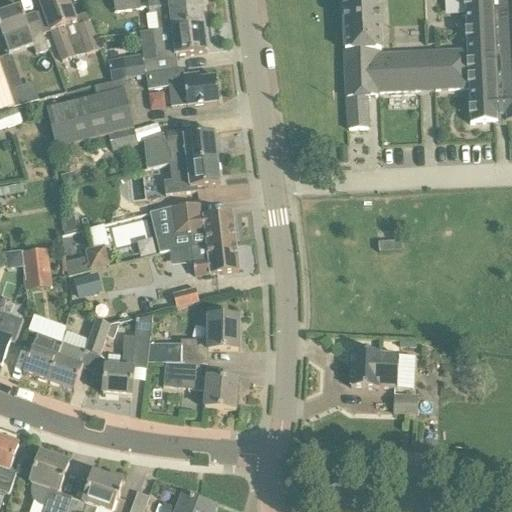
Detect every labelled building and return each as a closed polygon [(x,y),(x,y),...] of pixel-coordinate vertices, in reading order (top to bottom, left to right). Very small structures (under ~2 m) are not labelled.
[(49,0),(40,3),(42,7),(44,14),(38,17),(45,37),(52,34),(63,64),(75,59),(89,57),(101,53),(91,25),(78,30),(67,0),(49,0)] [(140,0),(113,0),(116,16),(142,12),(140,0)] [(161,32),(204,27),(200,0),(190,0),(149,5),(150,17),(159,16),(161,32)] [(343,0),(349,133),(369,132),(367,100),(378,99),(378,96),(420,94),(418,56),(379,58),(379,54),(381,54),(378,0),(343,0)] [(511,0),(464,0),(467,53),(434,55),(436,93),(469,92),(471,127),(498,126),(498,124),(506,124),(506,125),(511,125),(511,0)] [(22,10),(0,17),(0,32),(9,59),(34,50),(37,57),(49,53),(44,37),(45,37),(38,17),(37,16),(25,20),(22,10)] [(156,62),(144,64),(146,76),(175,72),(173,60),(208,55),(204,27),(161,32),(154,33),(156,62)] [(122,61),(125,82),(147,78),(146,76),(144,64),(143,58),(122,61)] [(22,89),(12,59),(0,63),(0,67),(5,82),(9,94),(22,89)] [(185,71),(175,72),(146,76),(147,78),(149,92),(170,90),(172,110),(189,108),(189,109),(219,106),(216,80),(202,82),(201,77),(186,79),(185,71)] [(5,82),(0,83),(0,102),(10,99),(9,94),(5,82)] [(22,89),(9,94),(10,99),(14,110),(29,106),(22,89)] [(109,137),(134,131),(125,91),(47,113),(57,151),(109,137)] [(0,117),(0,133),(22,126),(17,111),(0,117)] [(113,153),(138,146),(134,131),(109,137),(113,153)] [(147,172),(171,167),(218,161),(215,135),(201,137),(200,131),(167,135),(168,139),(164,139),(163,136),(144,142),(147,172)] [(198,190),(221,187),(218,161),(171,167),(173,184),(165,185),(167,199),(198,195),(198,190)] [(69,176),(62,178),(65,191),(77,188),(75,181),(69,176)] [(0,199),(25,195),(24,187),(0,190),(0,199)] [(193,250),(236,245),(232,215),(205,218),(203,206),(170,210),(173,240),(191,238),(193,250)] [(65,237),(78,234),(74,217),(61,220),(65,237)] [(95,248),(110,246),(108,227),(92,229),(95,248)] [(236,245),(193,250),(196,279),(211,277),(212,278),(239,275),(236,245)] [(90,273),(109,268),(105,249),(85,254),(86,261),(89,273),(90,273)] [(46,253),(24,256),(29,293),(51,290),(46,253)] [(91,275),(90,273),(89,273),(86,261),(66,265),(69,280),(91,275)] [(78,301),(98,296),(93,277),(73,282),(78,301)] [(172,297),(176,311),(199,305),(195,291),(172,297)] [(0,367),(2,369),(12,342),(16,343),(23,323),(0,314),(0,367)] [(49,384),(62,346),(68,332),(35,320),(29,335),(38,337),(24,376),(48,385),(49,384)] [(148,365),(150,349),(153,321),(138,324),(136,342),(126,341),(122,371),(106,370),(103,397),(132,400),(134,372),(147,373),(148,365)] [(182,349),(150,349),(148,365),(167,365),(204,366),(208,366),(208,354),(239,354),(239,321),(209,321),(209,344),(182,344),(182,349)] [(97,323),(86,355),(62,346),(49,384),(48,385),(75,395),(88,356),(100,360),(107,340),(111,329),(97,323)] [(120,327),(111,329),(107,340),(114,343),(120,327)] [(379,392),(379,391),(399,392),(401,358),(381,357),(381,356),(353,355),(351,391),(379,392)] [(202,381),(204,366),(167,365),(164,391),(207,395),(205,411),(236,414),(239,384),(202,381)] [(394,399),(394,416),(418,416),(418,399),(394,399)] [(0,490),(3,492),(19,449),(15,447),(16,445),(15,443),(7,440),(5,441),(4,443),(0,441),(0,490)] [(407,466),(424,467),(425,456),(407,456),(407,466)] [(44,511),(43,511),(68,511),(70,507),(57,503),(70,467),(41,457),(30,487),(32,488),(32,490),(32,492),(31,493),(32,495),(32,497),(32,499),(33,500),(34,502),(34,503),(36,505),(37,506),(38,507),(39,508),(41,509),(43,510),(44,511)] [(112,511),(117,500),(120,501),(121,498),(118,497),(122,485),(120,485),(121,483),(120,480),(112,477),(110,479),(109,481),(94,475),(90,488),(78,484),(70,507),(68,511),(112,511)] [(341,494),(343,489),(340,484),(334,483),(326,488),(325,487),(324,488),(332,501),(333,500),(332,499),(341,494)] [(176,493),(164,489),(162,493),(174,498),(176,493)] [(138,496),(132,511),(146,511),(151,501),(138,496)] [(176,511),(215,511),(216,510),(183,496),(176,511)]
